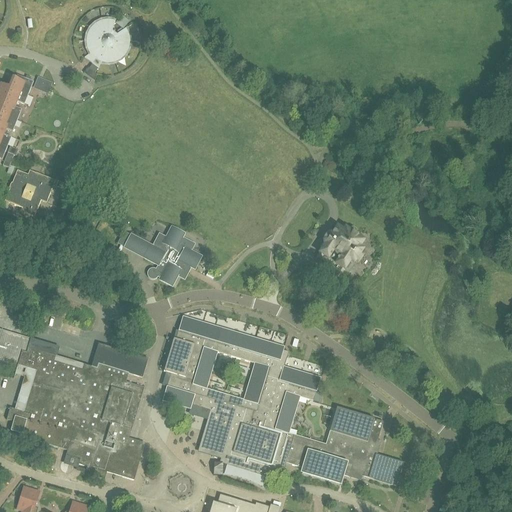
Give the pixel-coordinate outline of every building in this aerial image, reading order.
[(90,54),(88,55),(87,56),(88,57),(90,55),(95,59),(91,64),(98,69),(99,69),(101,63),(107,64),(114,63),(120,60),(125,55),(128,49),(130,42),(129,35),(125,29),(117,35),(112,31),(115,21),(108,20),(101,21),(95,24),(90,29),(87,35),(86,42),(87,48),(90,54)] [(182,58),(185,62),(192,58),(189,54),(182,58)] [(84,74),(94,82),(97,75),(88,68),(84,74)] [(17,75),(15,79),(13,78),(10,87),(1,84),(0,87),(0,105),(1,106),(0,108),(0,159),(2,160),(11,137),(3,134),(6,128),(14,131),(23,110),(14,106),(16,101),(24,105),(33,81),(17,75)] [(34,87),(41,89),(44,80),(37,78),(34,87)] [(9,169),(14,156),(7,153),(2,166),(9,169)] [(29,171),(28,175),(17,171),(5,202),(22,209),(20,213),(34,218),(41,201),(46,203),(55,181),(29,171)] [(186,234),(173,227),(167,237),(160,250),(132,233),(124,247),(144,258),(158,265),(155,269),(151,268),(149,267),(147,268),(145,270),(144,273),(144,275),(145,277),(147,279),(150,280),(153,280),(155,279),(157,276),(160,278),(158,280),(171,287),(176,278),(184,265),(194,272),(201,258),(192,252),(179,245),(184,238),(186,234)] [(340,268),(337,273),(341,275),(343,272),(344,270),(349,273),(356,263),(358,265),(365,254),(362,253),(364,250),(361,247),(365,242),(355,235),(356,233),(356,230),(353,228),(349,229),(348,230),(345,228),(343,231),(337,227),(332,235),(330,234),(328,234),(324,241),(324,243),(325,244),(316,258),(320,261),(323,256),(340,268)] [(86,234),(82,241),(88,244),(91,237),(86,234)] [(42,328),(44,320),(27,316),(25,324),(42,328)] [(239,337),(238,336),(183,321),(177,343),(173,342),(163,374),(166,375),(172,377),(169,390),(168,392),(165,403),(168,404),(191,410),(193,411),(194,408),(205,411),(211,413),(209,422),(202,444),(202,446),(199,454),(222,461),(220,465),(214,465),(214,478),(215,478),(219,478),(222,479),(222,477),(227,478),(233,478),(239,480),(245,481),(251,483),(256,486),(260,488),(264,489),(266,481),(262,479),(269,475),(277,477),(279,476),(283,474),(285,467),(293,469),(295,469),(303,472),(302,475),(339,486),(341,482),(342,477),(353,481),(356,481),(358,475),(362,476),(361,478),(381,484),(396,489),(403,466),(394,463),(388,461),(375,458),(379,444),(376,443),(378,435),(381,424),(336,411),(332,425),(326,447),(302,440),(297,439),(290,437),(291,432),(299,405),(301,401),(307,402),(312,404),(314,405),(315,403),(318,393),(321,381),(320,381),(282,370),(286,355),(282,353),(283,350),(239,337)] [(0,360),(17,365),(27,368),(24,378),(23,381),(15,411),(9,410),(7,417),(6,420),(13,422),(10,432),(20,435),(19,439),(49,448),(63,452),(62,456),(65,457),(77,461),(75,465),(84,467),(82,473),(101,478),(104,479),(106,473),(108,467),(124,472),(122,478),(134,481),(141,456),(142,452),(137,451),(140,443),(129,439),(144,388),(126,383),(128,375),(142,379),(148,359),(104,346),(95,375),(55,363),(56,359),(27,350),(30,340),(12,334),(0,330),(0,360)] [(21,511),(84,511),(86,506),(73,502),(70,510),(69,511),(36,511),(37,509),(35,508),(37,500),(39,492),(26,488),(22,500),(20,499),(16,511),(21,511)] [(278,511),(280,509),(270,506),(267,511),(263,511),(265,509),(220,495),(217,504),(213,503),(209,511),(278,511)]
